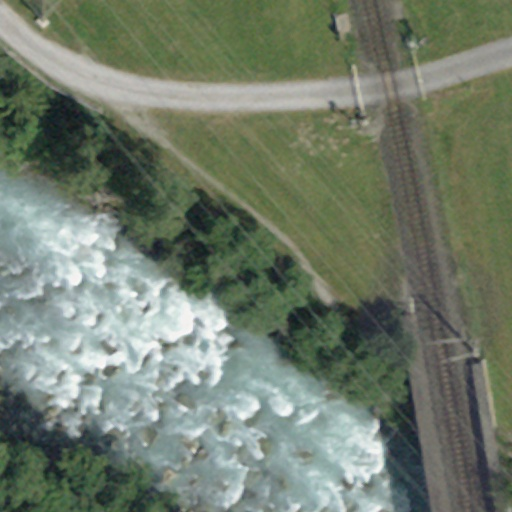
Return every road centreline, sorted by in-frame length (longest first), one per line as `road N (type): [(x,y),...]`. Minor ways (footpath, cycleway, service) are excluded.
road 1 (track): [(153,111),(392,90),(511,51)]
road 2 (track): [(0,11),(73,76),(153,111)]
